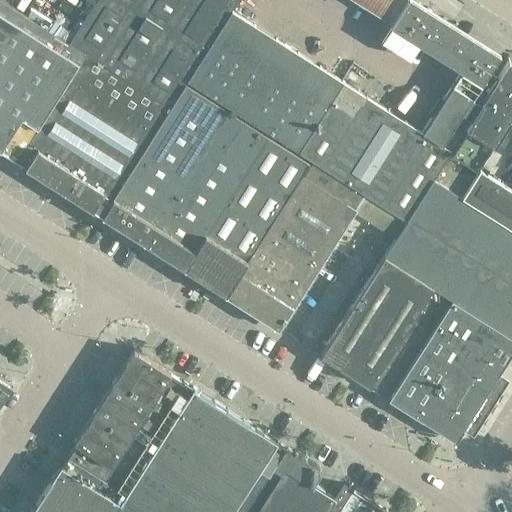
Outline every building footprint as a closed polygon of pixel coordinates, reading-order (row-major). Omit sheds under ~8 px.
[(17,159),(86,53),(68,42),(3,0),(0,0),(0,149),(0,150),(1,148),(17,159)] [(232,9),(237,0),(94,0),(95,0),(68,42),(86,53),(170,107),(185,83),(187,79),(232,9)] [(500,53),(416,0),(353,0),(430,48),(447,59),(454,48),(489,70),(500,53)] [(422,131),(232,9),(187,79),(313,159),(364,192),(406,218),(433,177),(497,75),(489,70),(454,48),(447,59),(461,68),(449,87),(440,82),(433,93),(442,98),(422,131)] [(102,213),(170,107),(86,53),(17,159),(26,164),(25,166),(92,208),(92,209),(93,207),(101,212),(100,212),(102,213)] [(227,294),(310,162),(185,83),(170,107),(102,213),(101,214),(227,294)] [(444,166),(439,173),(511,219),(511,103),(490,89),(441,164),(444,166)] [(278,327),(364,192),(313,159),(310,162),(227,294),(247,307),(258,290),(268,297),(258,314),(278,327)] [(406,218),(383,253),(511,335),(511,227),(462,195),(433,177),(408,215),(406,218)] [(511,335),(385,255),(321,355),(488,461),(511,422),(511,335)] [(258,314),(268,297),(258,290),(247,307),(258,314)] [(117,487),(184,382),(170,373),(171,372),(134,348),(74,441),(75,442),(67,455),(117,487)] [(0,401),(11,384),(0,376),(0,401)] [(155,511),(171,511),(235,413),(193,386),(192,387),(184,382),(117,487),(155,511)] [(242,511),(285,446),(276,441),(277,440),(235,413),(171,511),(242,511)] [(336,511),(351,488),(343,483),(334,496),(314,483),(320,473),(319,466),(294,451),(293,452),(285,446),(242,511),(336,511)] [(155,511),(117,487),(67,455),(61,464),(60,463),(29,511),(155,511)] [(390,511),(385,508),(384,509),(351,488),(336,511),(390,511)]
